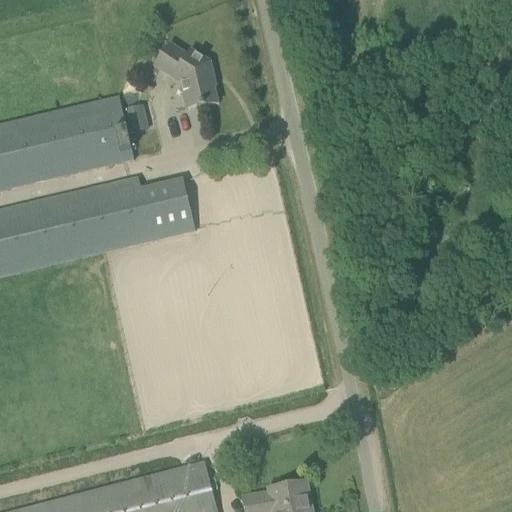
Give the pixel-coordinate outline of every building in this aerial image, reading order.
[(169,47),(155,69),(174,81),(173,82),(182,88),(187,111),(201,108),(201,110),(217,106),(211,79),(212,78),(209,65),(190,53),(187,58),(169,47)] [(0,193),(134,163),(119,99),(0,126),(0,193)] [(140,109),(124,113),(129,136),(146,132),(140,109)] [(138,180),(0,212),(0,279),(195,233),(183,182),(141,192),(138,180)] [(216,511),(204,465),(185,470),(12,511),(216,511)] [(310,511),(305,485),(270,492),(271,496),(244,501),(245,511),(310,511)]
